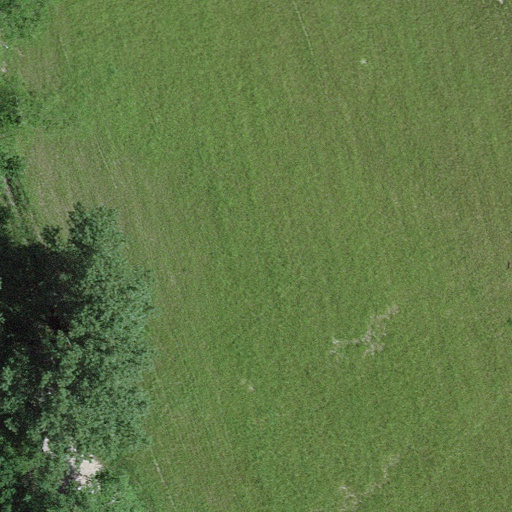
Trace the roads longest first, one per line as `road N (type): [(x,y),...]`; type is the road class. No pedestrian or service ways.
road 1 (track): [(60,370),(0,70)]
road 2 (track): [(117,511),(60,370),(49,459),(20,511)]
